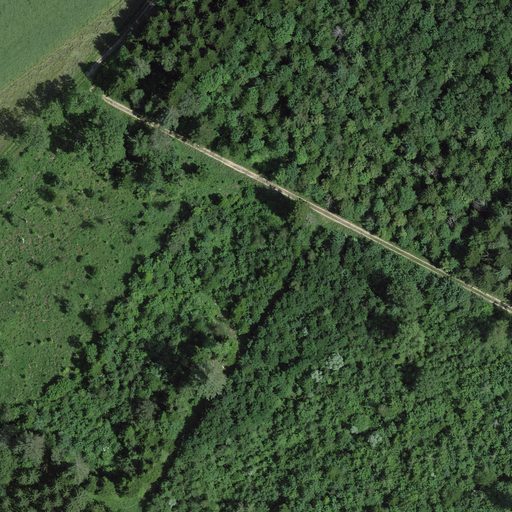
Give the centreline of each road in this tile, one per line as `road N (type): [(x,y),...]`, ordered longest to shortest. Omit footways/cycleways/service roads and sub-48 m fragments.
road 1 (track): [(511,309),(103,94),(94,69)]
road 2 (track): [(134,511),(221,356),(333,218)]
road 3 (track): [(160,0),(0,162)]
